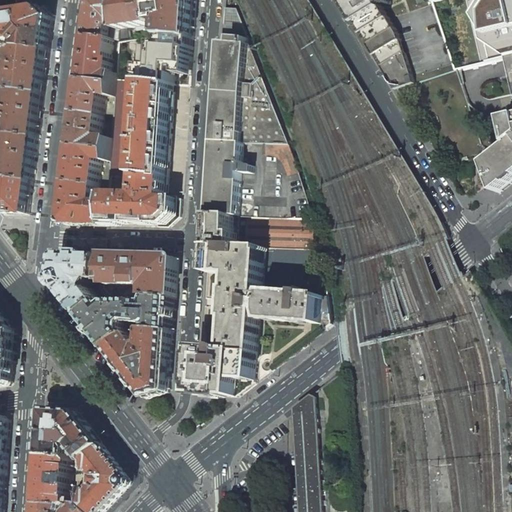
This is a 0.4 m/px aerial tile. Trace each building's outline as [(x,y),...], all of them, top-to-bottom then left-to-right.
[(94,0),(90,37),(115,40),(121,41),(121,31),(123,0),(94,0)] [(123,0),(121,31),(160,24),(159,20),(166,19),(164,36),(194,38),(196,0),(123,0)] [(344,0),(398,89),(417,83),(415,77),(413,71),(401,33),(391,18),(383,3),(386,0),(344,0)] [(455,70),(507,57),(497,17),(511,13),(511,0),(440,0),(433,2),(434,5),(437,14),(453,64),(455,70)] [(12,13),(3,14),(8,42),(21,40),(24,44),(24,47),(51,51),(53,34),(55,18),(54,18),(44,8),(33,9),(24,11),(12,13)] [(237,9),(226,8),(217,143),(242,143),(290,145),(237,9)] [(511,13),(497,17),(507,57),(509,57),(511,56),(511,13)] [(0,47),(8,46),(8,42),(3,14),(0,14),(0,47)] [(160,36),(157,37),(156,51),(157,51),(183,52),(183,54),(193,54),(194,38),(164,36),(160,36)] [(115,40),(90,37),(87,59),(85,80),(118,84),(118,81),(118,75),(114,74),(115,66),(114,65),(112,65),(115,40)] [(157,37),(121,43),(118,75),(118,81),(120,81),(132,82),(148,83),(176,85),(191,86),(192,70),(181,70),(181,77),(171,77),(171,74),(155,73),(157,51),(156,51),(157,37)] [(18,51),(15,74),(13,90),(45,95),(48,74),(51,51),(24,47),(18,51)] [(511,184),(511,56),(509,57),(511,69),(511,117),(507,119),(511,134),(511,138),(511,143),(488,161),(491,169),(495,180),(498,188),(500,193),(511,184)] [(118,84),(85,80),(83,97),(81,113),(105,116),(107,97),(115,97),(114,100),(117,100),(118,84)] [(125,177),(132,82),(120,81),(118,81),(118,84),(117,100),(114,136),(113,150),(112,166),(111,176),(125,177)] [(176,85),(148,83),(142,176),(143,179),(141,193),(136,193),(136,196),(110,195),(110,201),(108,226),(117,227),(118,223),(132,223),(132,224),(139,224),(139,223),(160,224),(160,228),(171,228),(182,218),(183,199),(168,199),(172,142),(173,135),(174,128),(173,128),(176,85)] [(398,89),(405,101),(416,94),(412,85),(417,84),(417,83),(398,89)] [(13,90),(7,134),(40,138),(43,117),(45,95),(13,90)] [(105,116),(81,113),(79,130),(77,146),(113,150),(114,136),(113,136),(112,139),(103,138),(105,116)] [(9,147),(8,162),(12,167),(14,167),(13,179),(35,182),(37,161),(40,138),(7,134),(6,146),(9,147)] [(242,143),(217,143),(212,215),(236,216),(240,217),(241,174),(256,174),(257,167),(241,167),(242,143)] [(290,145),(242,143),(241,167),(257,167),(256,174),(241,174),(240,217),(249,217),(314,219),(290,145)] [(72,183),(100,184),(103,162),(110,163),(110,166),(112,166),(113,150),(77,146),(74,164),(72,183)] [(0,207),(2,211),(5,214),(30,215),(35,182),(13,179),(12,181),(7,180),(4,178),(0,172),(0,207)] [(69,204),(67,225),(108,226),(110,201),(107,201),(107,203),(101,203),(99,207),(97,205),(98,203),(100,184),(72,183),(69,204)] [(236,216),(212,215),(210,247),(239,247),(240,234),(235,234),(236,216)] [(240,217),(236,216),(235,234),(240,234),(239,247),(248,248),(249,217),(240,217)] [(314,219),(249,217),(248,248),(266,248),(313,249),(314,219)] [(239,247),(210,247),(208,273),(238,275),(232,354),(223,353),(203,351),(200,395),(239,398),(258,383),(262,312),(267,311),(270,321),(323,324),(325,297),(310,296),(310,294),(303,294),(303,295),(271,293),(267,303),(263,302),(266,248),(248,248),(239,247)] [(106,256),(63,255),(59,284),(74,303),(74,304),(79,309),(85,317),(104,303),(94,290),(95,286),(97,284),(98,280),(98,284),(105,284),(105,283),(106,256)] [(178,258),(107,256),(106,256),(105,283),(110,284),(112,283),(114,285),(132,285),(132,288),(136,288),(136,285),(148,285),(149,285),(150,284),(151,284),(152,296),(176,298),(179,259),(178,258)] [(104,286),(101,288),(109,299),(111,297),(104,289),(104,286)] [(104,303),(85,317),(112,351),(132,335),(129,331),(130,326),(133,323),(145,324),(146,322),(149,323),(151,326),(151,330),(174,332),(177,299),(176,298),(152,296),(150,296),(148,300),(113,301),(108,304),(106,301),(104,303)] [(0,309),(0,327),(9,321),(0,309)] [(0,387),(10,386),(13,386),(14,384),(14,381),(15,364),(17,364),(17,361),(16,361),(16,355),(18,355),(18,352),(16,352),(18,335),(17,331),(16,329),(9,321),(0,327),(0,387)] [(170,393),(174,332),(151,330),(139,329),(137,331),(140,335),(147,335),(148,335),(147,347),(143,348),(141,346),(143,345),(140,341),(138,342),(132,335),(112,351),(129,373),(130,374),(134,380),(135,381),(150,399),(170,393)] [(325,511),(319,398),(314,396),(310,399),(297,409),(302,511),(325,511)] [(50,411),(46,457),(73,460),(73,459),(73,446),(77,446),(91,464),(92,464),(92,458),(108,446),(81,413),(50,411)] [(8,417),(0,418),(0,474),(8,475),(12,421),(8,417)] [(94,511),(109,511),(134,486),(135,484),(135,481),(108,446),(92,458),(92,464),(89,505),(89,507),(94,511)] [(46,457),(43,505),(69,506),(72,505),(75,462),(73,460),(46,457)]
